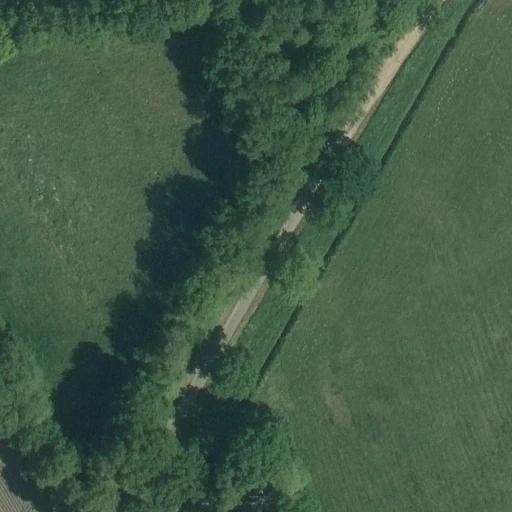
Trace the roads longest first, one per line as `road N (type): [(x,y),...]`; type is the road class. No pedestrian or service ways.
road 1 (unclassified): [(123,511),(334,150)]
road 2 (track): [(334,150),(431,0)]
